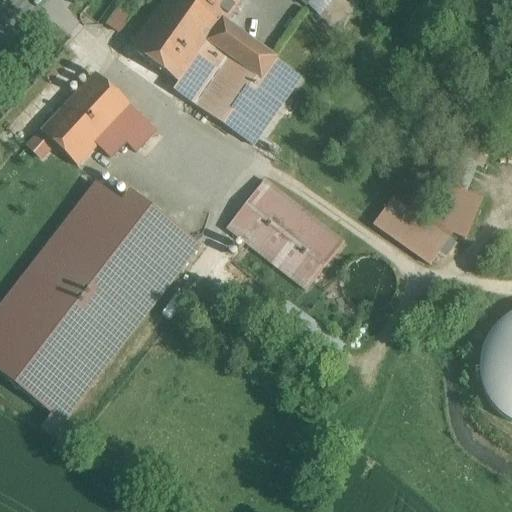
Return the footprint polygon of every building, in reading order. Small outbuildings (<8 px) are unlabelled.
[(233,0),(164,0),(130,49),(180,86),(175,93),(252,147),(299,78),(273,60),(263,53),(244,40),(224,26),(240,5),(233,0)] [(310,0),(307,3),(318,13),(330,0),(310,0)] [(130,13),(119,6),(107,23),(118,31),(130,13)] [(96,75),(41,133),(77,167),(86,159),(111,132),(132,109),(96,75)] [(132,109),(111,132),(122,140),(142,119),(132,109)] [(157,133),(142,119),(122,140),(137,153),(157,133)] [(122,140),(111,132),(86,159),(177,232),(178,231),(201,203),(137,153),(122,140)] [(456,156),(429,223),(465,240),(482,201),(467,194),(477,167),(482,169),(489,153),(463,140),(456,156)] [(344,244),(264,182),(227,230),(306,291),(344,244)] [(448,240),(393,200),(374,227),(430,269),(448,240)] [(201,203),(178,231),(189,239),(211,212),(201,203)] [(328,368),(344,348),(286,303),(270,322),(328,368)] [(511,422),(511,317),(501,323),(486,342),(480,364),(483,388),(495,409),(511,422)]
